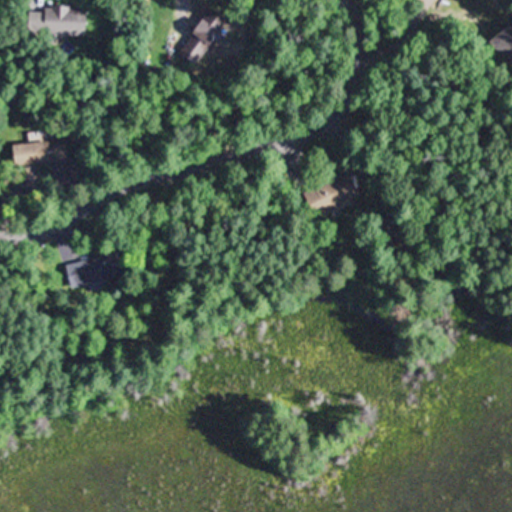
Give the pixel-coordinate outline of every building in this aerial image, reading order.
[(87,38),(88,9),(27,8),(27,36),(87,38)] [(183,58),(204,68),(227,19),(206,9),(183,58)] [(511,63),(511,24),(511,23),(487,40),(506,68),(511,63)] [(66,163),(65,141),(15,144),(16,166),(66,163)] [(359,198),(348,172),(303,191),(314,217),(359,198)] [(72,290),(111,277),(104,255),(65,267),(72,290)]
